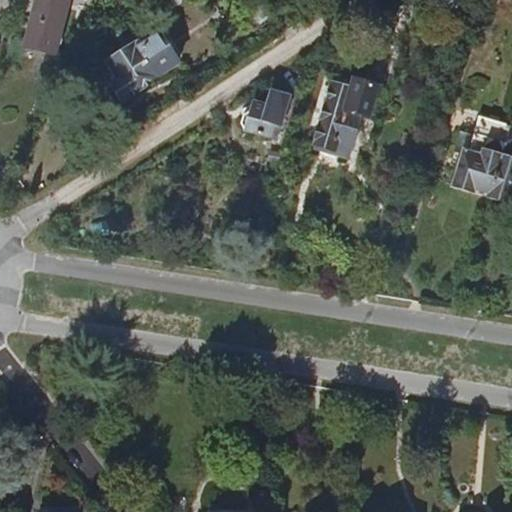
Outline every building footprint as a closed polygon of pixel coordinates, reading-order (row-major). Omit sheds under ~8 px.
[(463,0),(432,0),(458,18),(463,0)] [(52,77),(66,22),(35,14),(22,68),(52,77)] [(122,99),(177,63),(156,30),(103,64),(114,82),(112,84),(122,99)] [(368,119),(377,90),(370,87),(353,82),(349,91),(334,87),(316,145),(319,147),(319,151),(334,155),(337,146),(351,149),(361,118),(368,119)] [(269,106),(255,102),(253,110),(251,110),(247,113),(243,122),(245,131),(276,140),(290,97),(273,92),(269,106)] [(490,197),(509,133),(510,130),(478,120),(474,135),(462,131),(455,153),(464,157),(455,187),(490,197)] [(511,160),(511,159),(511,134),(509,133),(490,197),(509,203),(511,199),(511,160)] [(348,159),(351,149),(337,146),(334,155),(348,159)]
